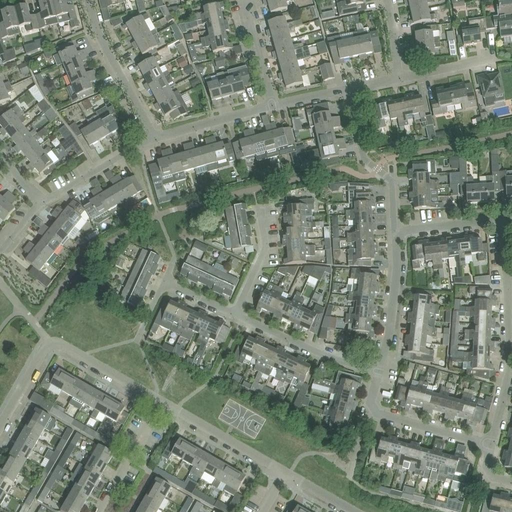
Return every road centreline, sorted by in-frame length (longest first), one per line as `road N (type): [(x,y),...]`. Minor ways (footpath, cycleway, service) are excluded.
road 1 (residential): [(489,448),(510,366),(502,218)]
road 2 (residential): [(397,234),(392,182),(362,156),(349,89)]
road 3 (residential): [(380,374),(233,315)]
road 4 (residential): [(153,139),(89,0)]
road 5 (residential): [(285,470),(157,401)]
road 6 (residential): [(380,374),(397,234)]
road 7 (residential): [(43,203),(153,139)]
road 8 (residential): [(489,448),(368,413)]
road 9 (residential): [(98,511),(157,401)]
road 10 (residential): [(153,139),(271,105)]
road 11 (residential): [(157,401),(50,344)]
